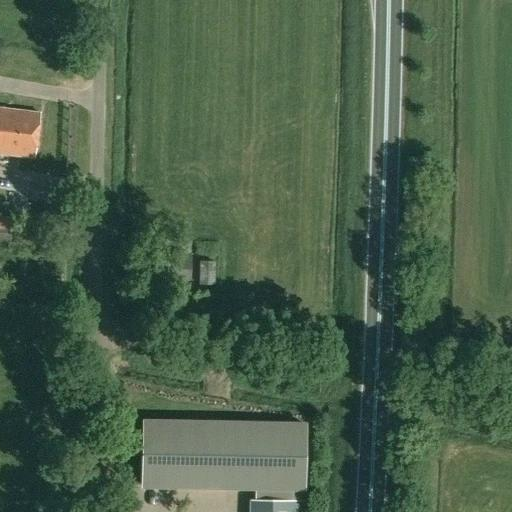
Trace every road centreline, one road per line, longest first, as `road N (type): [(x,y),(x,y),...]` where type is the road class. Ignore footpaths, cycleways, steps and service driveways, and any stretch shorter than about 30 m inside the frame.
road 1 (trunk): [(372,511),(387,0)]
road 2 (unclassified): [(93,511),(103,0)]
